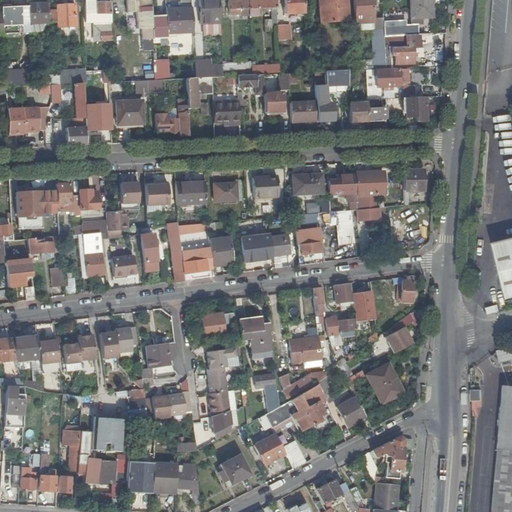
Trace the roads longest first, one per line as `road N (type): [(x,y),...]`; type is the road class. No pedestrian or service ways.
road 1 (residential): [(0,166),(455,144)]
road 2 (residential): [(448,257),(176,293)]
road 3 (residential): [(235,511),(424,414)]
road 4 (residential): [(176,293),(0,316)]
road 5 (tertiary): [(455,144),(461,0)]
